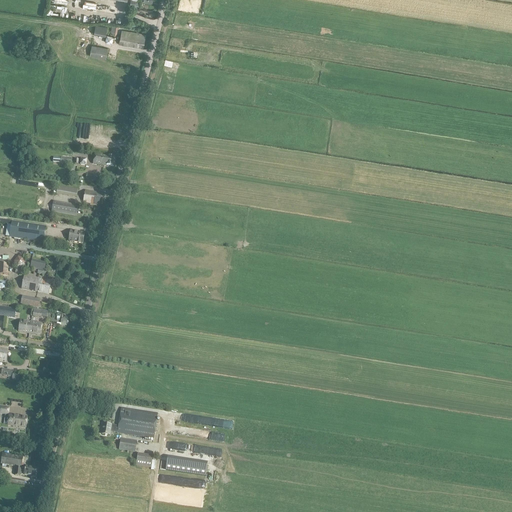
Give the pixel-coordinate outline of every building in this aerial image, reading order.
[(145,35),(133,32),(121,30),(119,44),(133,46),(137,47),(143,48),(145,35)] [(92,45),(90,56),(106,59),(108,48),(92,45)] [(104,165),(113,166),(115,157),(95,154),(93,164),(104,166),(104,165)] [(103,193),(85,190),(83,202),(101,205),(103,193)] [(51,211),(56,212),(76,215),(78,205),(53,200),(51,211)] [(11,225),(9,237),(43,242),(44,236),(46,226),(12,221),(11,225)] [(70,231),(69,240),(83,243),(84,233),(70,231)] [(14,262),(16,268),(20,268),(22,269),(26,264),(24,258),(18,257),(14,262)] [(9,260),(0,259),(0,274),(8,275),(9,260)] [(32,260),(30,268),(34,269),(38,270),(38,272),(37,274),(45,275),(46,271),(44,271),(46,263),(32,260)] [(24,275),(22,288),(37,291),(39,284),(36,284),(37,278),(24,275)] [(37,278),(36,284),(39,284),(37,291),(48,294),(51,280),(37,278)] [(40,299),(22,296),(21,304),(38,308),(40,299)] [(0,315),(15,318),(16,309),(0,306),(0,315)] [(18,332),(30,334),(32,322),(20,320),(18,332)] [(42,323),(32,322),(30,334),(40,335),(42,323)] [(0,406),(0,414),(5,415),(5,418),(8,418),(7,425),(7,426),(26,428),(28,417),(27,417),(9,414),(9,412),(10,408),(0,406)] [(111,425),(111,424),(103,423),(101,433),(108,435),(109,430),(114,430),(114,432),(117,432),(117,433),(154,438),(158,413),(121,408),(118,426),(111,425)] [(119,449),(135,452),(137,441),(121,438),(119,449)] [(1,464),(21,467),(23,456),(2,453),(1,464)] [(151,468),(153,456),(138,454),(136,465),(151,468)] [(24,474),(36,476),(37,467),(25,466),(24,474)]
